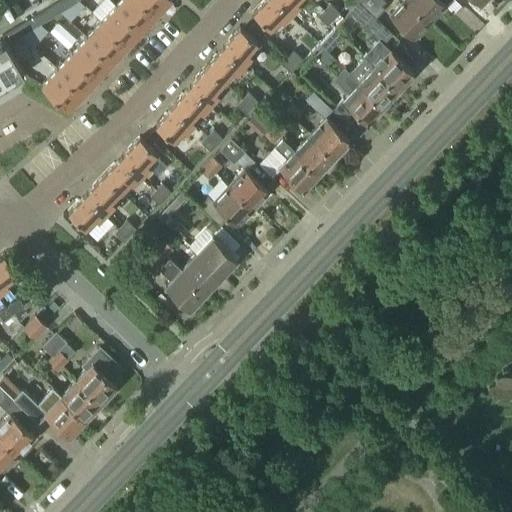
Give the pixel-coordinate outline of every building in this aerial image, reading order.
[(61,11),(71,5),(67,0),(63,0),(56,4),(59,9),(61,11)] [(153,16),(157,12),(144,0),(143,0),(119,0),(116,3),(121,8),(141,27),(142,28),(153,16)] [(143,0),(144,0),(157,12),(168,0),(143,0)] [(292,13),(278,0),(265,0),(253,12),(273,32),(292,13)] [(278,0),(292,13),(305,0),(278,0)] [(385,1),(384,0),(360,0),(359,2),(375,18),(385,7),(382,4),(385,1)] [(414,38),(430,21),(407,0),(403,0),(389,15),(414,38)] [(407,0),(430,21),(446,4),(441,0),(407,0)] [(334,27),(343,35),(346,38),(361,22),(367,29),(377,19),(375,18),(359,2),(334,27)] [(121,8),(116,3),(101,19),(125,41),(128,44),(137,34),(142,28),(141,27),(121,8)] [(325,9),(334,19),(340,12),(331,3),(325,9)] [(56,4),(46,10),(50,17),(61,11),(59,9),(56,4)] [(319,16),(328,25),(334,19),(325,9),(319,16)] [(125,41),(101,19),(86,35),(113,60),(117,55),(128,44),(125,41)] [(22,34),(32,28),(28,21),(18,27),(22,34)] [(240,26),(223,47),(245,65),(262,45),(240,26)] [(7,33),(12,40),(22,34),(18,27),(7,33)] [(334,27),(327,35),(335,43),(343,35),(334,27)] [(113,60),(86,35),(72,51),(74,53),(85,63),(98,76),(113,60)] [(26,73),(5,38),(0,41),(0,70),(8,84),(26,73)] [(382,57),(373,66),(398,89),(414,72),(379,38),(371,47),(382,57)] [(228,85),(245,65),(223,47),(206,66),(228,85)] [(326,64),(333,56),(323,47),(316,54),(326,64)] [(288,56),(297,65),(303,59),(294,50),(288,56)] [(74,53),(72,51),(64,59),(57,67),(84,91),(98,76),(85,63),(74,53)] [(282,62),(291,72),(297,65),(288,56),(282,62)] [(364,57),(349,73),(382,106),(398,89),(373,66),(364,57)] [(211,104),(228,85),(206,66),(190,86),(211,104)] [(42,83),(68,108),(84,91),(57,67),(42,83)] [(366,122),(382,106),(349,73),(344,68),(334,80),(348,93),(342,99),(366,122)] [(195,124),(211,104),(190,86),(173,105),(195,124)] [(249,92),(243,98),(252,107),(258,101),(249,92)] [(246,113),(252,107),(243,98),(236,104),(246,113)] [(293,103),(286,110),(296,120),(303,113),(293,103)] [(178,144),(195,124),(173,105),(156,125),(178,144)] [(325,117),(309,133),(333,157),(349,140),(325,117)] [(271,126),(281,136),(287,130),(277,120),(271,126)] [(274,143),(281,136),(271,126),(264,133),(274,143)] [(213,129),(207,135),(217,144),(223,138),(213,129)] [(318,173),(333,157),(309,133),(294,149),(294,150),(318,173)] [(217,144),(207,135),(201,142),(211,150),(217,144)] [(140,136),(121,156),(143,176),(161,157),(140,136)] [(245,150),(231,137),(220,148),(234,162),(245,150)] [(302,190),(318,173),(294,150),(278,166),(302,190)] [(125,195),(143,176),(121,156),(104,174),(125,195)] [(213,156),(206,163),(216,172),(222,165),(213,156)] [(206,163),(200,169),(210,179),(216,172),(206,163)] [(244,167),(228,184),(252,207),(268,191),(244,167)] [(107,213),(125,195),(104,174),(86,193),(107,213)] [(156,188),(166,197),(171,191),(162,182),(156,188)] [(228,184),(212,201),(209,198),(200,207),(218,224),(227,215),(236,224),(252,207),(228,184)] [(156,188),(150,194),(160,203),(166,197),(156,188)] [(188,195),(183,190),(160,214),(165,219),(188,195)] [(89,232),(107,213),(86,193),(68,211),(89,232)] [(136,228),(127,219),(121,225),(130,234),(136,228)] [(178,223),(173,229),(182,238),(188,232),(178,223)] [(130,234),(121,225),(115,231),(124,240),(130,234)] [(211,235),(196,251),(221,275),(236,259),(211,235)] [(157,245),(167,255),(173,248),(163,239),(157,245)] [(160,262),(167,255),(157,245),(151,252),(160,262)] [(205,292),(221,275),(196,251),(180,268),(205,292)] [(5,254),(0,257),(0,292),(1,294),(22,278),(5,254)] [(188,309),(205,292),(180,268),(169,257),(161,265),(161,271),(169,279),(164,285),(188,309)] [(9,304),(14,312),(24,306),(18,298),(9,304)] [(0,310),(0,315),(4,320),(14,312),(9,304),(0,310)] [(47,323),(43,319),(36,312),(23,325),(35,336),(47,323)] [(42,345),(53,354),(63,364),(69,357),(59,349),(66,341),(55,331),(42,345)] [(63,364),(53,354),(46,362),(56,371),(63,364)] [(92,361),(77,377),(101,400),(117,384),(92,361)] [(511,376),(510,376),(511,375),(511,374),(511,373),(510,373),(510,372),(508,372),(506,372),(504,372),(503,373),(503,374),(503,375),(504,376),(502,376),(500,377),(498,379),(497,380),(496,382),(496,384),(497,385),(498,387),(494,388),(492,389),(491,390),(490,392),(490,393),(490,394),(491,396),(493,396),(495,397),(497,398),(500,399),(505,399),(509,399),(511,399),(511,376)] [(0,376),(0,383),(4,387),(11,380),(3,373),(0,376)] [(77,377),(61,394),(86,417),(101,400),(77,377)] [(0,403),(4,408),(15,398),(14,396),(4,387),(0,383),(0,403)] [(70,434),(86,417),(61,394),(53,386),(37,402),(29,411),(33,415),(34,417),(39,421),(48,412),(70,434)] [(22,388),(14,396),(15,398),(29,411),(37,402),(22,388)] [(10,413),(0,423),(0,433),(20,452),(35,435),(26,426),(34,417),(33,415),(29,411),(15,398),(4,408),(10,413)] [(0,465),(3,469),(20,452),(0,433),(0,465)]
